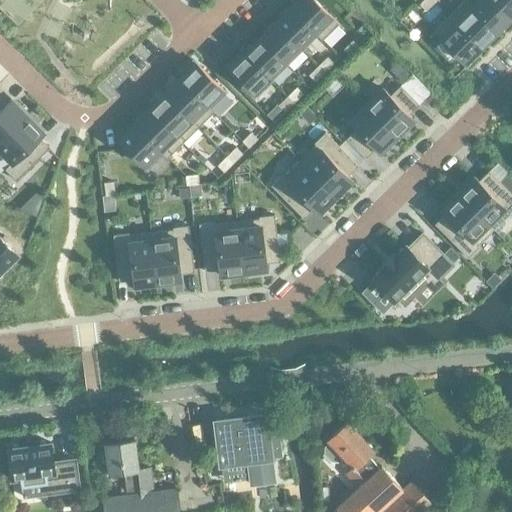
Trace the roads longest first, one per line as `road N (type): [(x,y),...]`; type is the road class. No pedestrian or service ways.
road 1 (residential): [(0,345),(285,305),(511,79)]
road 2 (residential): [(0,416),(511,351)]
road 3 (residential): [(0,48),(62,110),(100,118),(116,112),(197,32)]
